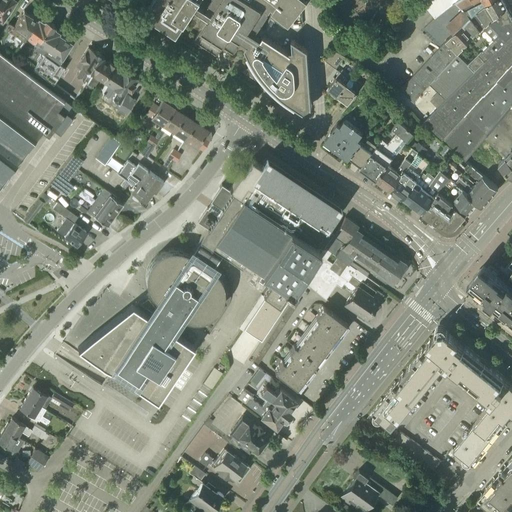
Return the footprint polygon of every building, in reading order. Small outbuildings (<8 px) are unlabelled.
[(0,0),(0,17),(2,20),(15,0),(0,0)] [(199,0),(152,0),(149,5),(144,14),(177,35),(195,8),(208,19),(200,32),(195,40),(217,54),(224,44),(234,51),(241,40),(247,44),(245,47),(246,50),(250,57),(253,63),(242,70),(264,84),(266,81),(266,82),(267,82),(268,83),(268,84),(274,89),(279,93),(284,97),(289,101),(294,105),(300,109),(301,110),(303,110),(303,111),(304,111),(312,106),(309,47),(303,43),(298,38),(299,53),(296,53),(296,52),(270,34),(265,40),(255,33),(272,8),(274,10),(273,12),(283,20),(280,23),(281,24),(283,20),(289,25),(301,8),(307,1),(305,0),(212,0),(206,9),(198,3),(199,0)] [(458,53),(467,44),(483,28),(507,7),(502,0),(492,0),(485,5),(454,33),(436,50),(409,78),(400,88),(413,101),(429,83),(458,53)] [(435,18),(456,1),(457,0),(429,0),(424,5),(435,18)] [(492,0),(457,0),(456,1),(463,11),(448,25),(454,33),(485,5),(492,0)] [(467,44),(477,53),(467,62),(475,70),(508,37),(511,32),(511,16),(507,7),(483,28),(467,44)] [(9,22),(0,35),(0,44),(2,46),(5,41),(4,40),(10,32),(16,35),(19,30),(27,36),(28,34),(39,17),(38,17),(37,18),(24,10),(14,26),(9,22)] [(34,46),(35,47),(51,22),(46,19),(43,20),(39,17),(28,34),(38,40),(34,46)] [(33,69),(35,70),(60,31),(56,28),(55,25),(51,22),(35,47),(41,51),(40,52),(40,53),(40,54),(41,56),(42,56),(33,69)] [(35,70),(54,84),(65,66),(59,62),(61,58),(72,41),(59,32),(60,31),(35,70)] [(511,32),(508,37),(475,70),(446,99),(423,122),(442,139),(511,63),(511,32)] [(88,80),(93,72),(103,58),(104,56),(101,54),(100,52),(98,51),(96,51),(89,47),(77,66),(81,68),(77,74),(83,77),(88,80)] [(326,60),(331,64),(339,54),(334,50),(326,60)] [(64,113),(70,104),(63,99),(62,100),(0,52),(0,185),(1,185),(2,182),(13,168),(14,166),(19,161),(20,159),(42,130),(47,134),(53,127),(60,133),(68,123),(72,126),(74,123),(70,120),(71,118),(64,113)] [(467,62),(458,53),(429,83),(446,99),(475,70),(467,62)] [(336,68),(344,58),(339,54),(331,64),(336,68)] [(103,79),(113,62),(110,60),(108,61),(103,58),(93,72),(88,80),(94,84),(99,76),(103,79)] [(113,85),(122,70),(117,67),(117,65),(113,62),(103,79),(108,81),(102,90),(108,93),(113,85)] [(511,106),(511,63),(442,139),(447,143),(451,147),(466,160),(485,137),(511,106)] [(122,70),(113,85),(118,88),(112,96),(119,100),(127,87),(131,90),(138,78),(131,73),(131,72),(129,70),(127,70),(124,68),(122,70)] [(337,96),(350,78),(348,77),(340,71),(327,89),(335,95),(337,96)] [(366,77),(371,80),(375,74),(369,71),(366,77)] [(360,86),(350,78),(337,96),(340,98),(348,102),(360,86)] [(115,110),(124,116),(135,98),(126,93),(115,110)] [(153,103),(147,113),(163,124),(174,108),(174,107),(169,104),(170,103),(164,100),(164,101),(163,100),(159,105),(158,106),(153,103)] [(511,106),(485,137),(505,155),(498,163),(511,175),(511,106)] [(185,115),(174,108),(163,124),(174,131),(185,115)] [(186,138),(196,122),(185,115),(174,131),(186,138)] [(349,157),(350,155),(360,141),(361,139),(359,138),(363,131),(345,118),(340,124),(337,122),(324,140),(349,157)] [(377,144),(372,150),(362,164),(360,166),(376,178),(388,162),(394,156),(393,156),(406,141),(406,142),(410,137),(418,127),(411,121),(408,126),(399,119),(392,126),(397,131),(388,142),(382,138),(377,144)] [(210,132),(196,122),(186,138),(202,150),(211,136),(210,132)] [(150,144),(155,137),(152,134),(147,142),(150,144)] [(112,136),(108,141),(117,148),(121,143),(112,136)] [(140,152),(147,157),(159,139),(155,137),(150,144),(147,142),(140,152)] [(410,137),(406,142),(413,147),(417,143),(410,137)] [(104,147),(113,154),(117,148),(108,141),(104,147)] [(362,164),(372,150),(360,141),(350,155),(362,164)] [(423,154),(427,149),(418,143),(415,147),(423,154)] [(451,147),(447,143),(439,153),(443,156),(451,147)] [(113,154),(104,147),(100,152),(110,159),(113,154)] [(390,189),(413,158),(418,152),(412,148),(397,169),(388,162),(376,178),(379,180),(378,181),(379,182),(378,182),(384,186),(385,187),(386,186),(390,189)] [(173,159),(177,152),(173,149),(163,164),(168,168),(174,160),(173,159)] [(96,158),(106,165),(110,159),(100,152),(96,158)] [(70,158),(80,165),(84,161),(74,153),(70,158)] [(422,171),(429,161),(423,156),(419,162),(413,158),(390,189),(403,197),(417,178),(416,177),(422,171)] [(244,328),(261,339),(262,340),(289,298),(286,296),(324,242),(326,243),(334,232),(326,228),(335,214),(340,206),(266,157),(261,165),(251,158),(243,170),(242,169),(241,170),(241,171),(230,187),(223,183),(221,186),(222,187),(199,220),(208,226),(208,227),(207,227),(199,239),(200,239),(195,245),(217,261),(222,253),(234,260),(233,261),(234,261),(237,263),(238,264),(238,263),(241,266),(242,266),(270,284),(263,295),(266,296),(244,328)] [(80,165),(70,158),(66,163),(76,170),(80,165)] [(122,168),(137,178),(156,191),(163,181),(138,163),(136,166),(128,160),(122,168)] [(73,175),(76,170),(66,163),(63,168),(73,175)] [(490,196),(498,187),(473,165),(471,168),(469,166),(466,169),(476,178),(477,177),(479,179),(475,184),(490,196)] [(63,168),(59,172),(69,180),(73,175),(63,168)] [(156,191),(137,178),(122,168),(118,174),(126,180),(122,185),(145,202),(153,190),(155,192),(156,191)] [(438,191),(445,182),(449,178),(440,169),(429,184),(431,185),(427,190),(422,186),(423,185),(418,181),(419,180),(424,178),(427,174),(422,171),(416,177),(417,178),(403,197),(410,202),(410,204),(413,206),(416,206),(423,212),(438,191)] [(50,183),(66,195),(73,185),(68,181),(69,180),(59,172),(50,183)] [(482,205),(490,196),(475,184),(471,188),(469,187),(470,186),(460,177),(457,180),(459,182),(457,184),(477,201),(482,205)] [(477,201),(457,184),(449,178),(445,182),(459,194),(455,199),(468,211),(470,209),(471,208),(473,206),(473,205),(477,201)] [(96,199),(115,213),(123,202),(116,197),(117,197),(111,193),(104,188),(96,199)] [(430,223),(429,224),(430,225),(431,223),(434,225),(433,227),(437,222),(448,230),(452,230),(466,213),(447,198),(438,191),(423,212),(424,212),(422,216),(430,223)] [(43,202),(39,198),(23,218),(28,222),(34,214),(43,202)] [(115,213),(96,199),(87,212),(94,216),(93,216),(99,220),(100,219),(107,224),(115,213)] [(53,208),(59,213),(63,216),(66,217),(70,211),(58,202),(53,208)] [(403,263),(392,255),(395,251),(384,243),(386,240),(382,237),(380,240),(366,230),(358,225),(345,216),(339,224),(334,232),(326,243),(324,246),(331,251),(337,256),(348,263),(353,256),(375,271),(372,274),(376,277),(377,276),(385,282),(387,279),(388,278),(391,280),(403,263)] [(74,222),(66,217),(63,222),(57,230),(77,244),(86,231),(74,222)] [(148,315),(132,304),(78,347),(113,371),(117,365),(136,378),(132,384),(157,401),(194,346),(170,330),(176,321),(178,322),(180,323),(182,323),(185,324),(188,324),(190,324),(194,324),(196,324),(198,324),(200,323),(202,322),(205,322),(207,321),(209,319),(210,318),(213,316),(214,315),(215,314),(217,312),(218,310),(219,308),(220,306),(221,304),(222,302),(223,300),(223,299),(223,297),(224,294),(224,292),(224,290),(224,289),(223,287),(223,285),(223,283),(222,281),(221,279),(220,277),(219,275),(218,274),(217,272),(215,270),(212,267),(217,261),(195,245),(192,251),(190,250),(188,249),(185,248),(182,248),(180,247),(177,247),(175,247),(173,247),(172,247),(170,248),(168,248),(166,249),(164,250),(162,251),(160,252),(158,254),(156,255),(155,256),(153,258),(153,259),(151,260),(150,262),(149,264),(148,266),(148,268),(147,271),(147,273),(146,275),(146,276),(146,278),(146,280),(147,284),(147,286),(148,288),(149,290),(150,292),(151,294),(152,296),(154,298),(155,298),(156,300),(158,301),(155,306),(148,297),(140,303),(151,311),(148,315)] [(342,285),(353,292),(345,303),(359,313),(357,315),(364,320),(378,299),(380,301),(384,295),(363,281),(367,276),(350,264),(348,263),(337,256),(332,263),(326,259),(331,251),(324,246),(303,281),(307,284),(325,299),(336,284),(341,287),(342,285)] [(369,273),(352,261),(350,264),(367,276),(369,273)] [(511,285),(497,274),(499,272),(490,265),(489,267),(484,263),(467,284),(474,290),(511,320),(511,285)] [(295,298),(253,362),(258,365),(300,301),(295,298)] [(348,325),(341,319),(323,305),(274,370),(292,383),(300,389),(315,369),(312,367),(316,362),(319,364),(348,325)] [(448,453),(462,465),(467,468),(471,463),(473,465),(483,453),(483,452),(490,443),(491,443),(491,442),(510,419),(511,419),(510,418),(511,416),(511,383),(504,378),(505,377),(489,364),(489,363),(489,362),(488,361),(488,360),(487,360),(486,359),(485,358),(484,357),(483,357),(482,357),(481,357),(465,344),(464,345),(453,336),(447,332),(444,329),(442,328),(441,328),(439,329),(438,330),(431,338),(429,337),(429,338),(430,339),(423,348),(421,347),(423,349),(404,372),(402,371),(403,373),(396,382),(394,380),(394,381),(395,382),(382,398),(381,397),(380,398),(382,399),(372,411),(392,427),(438,370),(443,364),(447,367),(449,365),(488,397),(487,398),(486,399),(491,403),(489,405),(486,409),(454,448),(453,447),(448,453)] [(214,366),(204,382),(212,387),(223,371),(214,366)] [(259,368),(253,376),(259,381),(265,373),(259,368)] [(45,407),(52,397),(51,397),(47,394),(48,392),(42,389),(40,391),(33,386),(27,397),(46,408),(45,407)] [(296,400),(280,388),(276,394),(266,386),(261,392),(268,398),(261,407),(250,399),(254,395),(245,388),(238,397),(246,404),(276,427),(283,417),(285,419),(291,411),(289,409),(296,400)] [(61,395),(55,391),(51,397),(52,397),(60,402),(63,396),(61,395)] [(60,402),(59,404),(69,411),(74,403),(63,396),(60,402)] [(46,408),(27,397),(20,408),(28,412),(27,415),(37,421),(34,425),(43,430),(47,424),(39,419),(46,408)] [(228,431),(234,435),(229,440),(239,447),(240,445),(249,452),(252,448),(256,451),(257,450),(256,450),(257,449),(259,448),(260,446),(260,444),(261,443),(261,444),(262,443),(261,443),(262,442),(264,441),(266,439),(265,437),(266,436),(267,437),(267,436),(264,434),(266,431),(246,417),(242,414),(242,415),(241,414),(228,431)] [(46,431),(43,430),(34,425),(32,429),(12,417),(5,429),(18,436),(21,431),(29,435),(31,432),(42,438),(46,431)] [(212,419),(209,417),(204,423),(207,426),(212,419)] [(385,435),(394,441),(399,433),(392,427),(385,435)] [(18,436),(5,429),(0,437),(0,441),(9,447),(6,451),(17,457),(20,452),(16,450),(18,445),(15,441),(18,436)] [(401,431),(399,433),(394,441),(399,444),(406,435),(401,431)] [(404,448),(411,438),(406,435),(399,444),(404,448)] [(409,452),(416,442),(411,438),(404,448),(409,452)] [(414,455),(421,446),(416,442),(409,452),(414,455)] [(419,459),(426,449),(421,446),(414,455),(419,459)] [(39,470),(49,456),(36,448),(26,462),(39,470)] [(250,466),(226,449),(225,449),(224,448),(215,460),(205,452),(199,460),(206,466),(208,463),(213,466),(233,481),(235,478),(239,481),(250,466)] [(424,463),(431,453),(426,449),(419,459),(424,463)] [(429,466),(436,457),(431,453),(424,463),(429,466)] [(442,461),(436,457),(429,466),(434,470),(441,461),(442,462),(442,461)] [(482,494),(480,492),(480,493),(481,494),(477,499),(492,511),(511,511),(511,458),(506,465),(504,464),(504,465),(505,466),(501,471),(502,471),(500,474),(499,473),(495,478),(493,477),(493,478),(494,479),(482,494)] [(218,502),(221,499),(224,495),(218,491),(218,490),(208,482),(206,485),(202,482),(203,482),(200,480),(205,473),(194,465),(189,472),(193,475),(189,480),(198,486),(189,498),(194,502),(196,501),(210,511),(217,501),(218,502)] [(341,496),(350,502),(354,505),(363,511),(368,507),(366,506),(376,492),(392,504),(398,497),(366,474),(365,475),(359,470),(353,477),(354,478),(341,496)]
